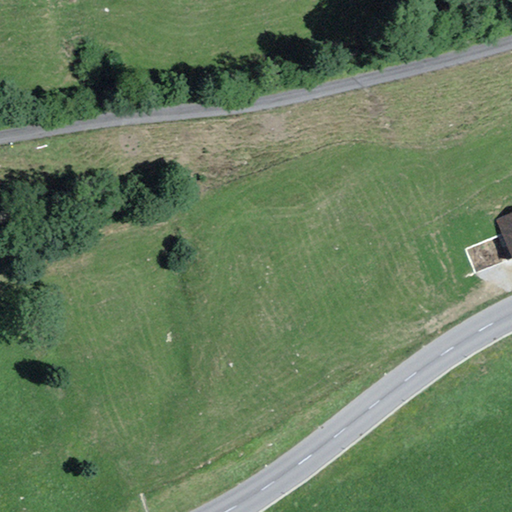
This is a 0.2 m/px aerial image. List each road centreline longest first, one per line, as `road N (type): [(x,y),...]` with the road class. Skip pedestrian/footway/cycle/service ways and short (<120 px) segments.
road 1 (track): [(511,41),(367,89),(0,137)]
road 2 (secondary): [(229,511),(276,485),(447,351),(511,313)]
